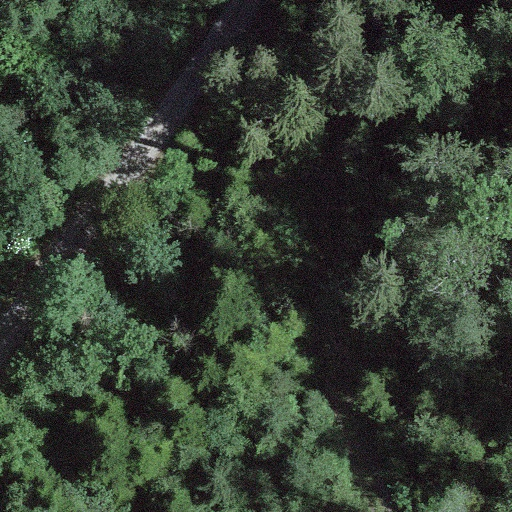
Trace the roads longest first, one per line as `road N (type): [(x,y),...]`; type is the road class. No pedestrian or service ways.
road 1 (track): [(395,511),(338,271),(324,39),(329,0)]
road 2 (track): [(232,0),(0,329)]
